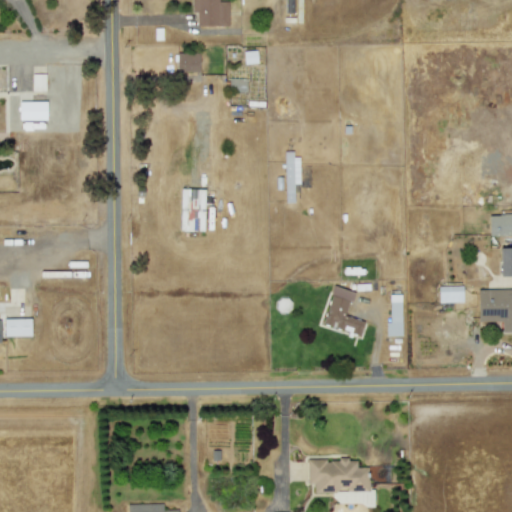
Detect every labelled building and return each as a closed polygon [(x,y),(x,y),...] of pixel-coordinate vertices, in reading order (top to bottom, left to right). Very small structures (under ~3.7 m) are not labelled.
[(191,0),(191,13),(196,13),(196,25),(226,26),(227,1),(217,1),(217,0),(191,0)] [(198,71),(198,52),(175,52),(176,72),(198,71)] [(8,75),(8,90),(44,89),(43,75),(8,75)] [(292,202),(292,184),(298,183),(298,154),(283,154),(284,202),(292,202)] [(202,231),(204,189),(179,188),(178,230),(202,231)] [(511,234),(511,213),(487,214),(488,235),(511,234)] [(511,247),(498,247),(498,277),(511,276),(511,247)] [(461,285),(437,286),(437,302),(461,302),(461,285)] [(363,321),(344,316),(351,291),(332,286),(321,325),(359,335),(363,321)] [(511,289),(476,289),(476,321),(500,321),(500,332),(511,332),(511,289)] [(387,295),(388,322),(384,322),(385,336),(400,336),(399,294),(387,295)] [(3,318),(3,336),(29,336),(29,318),(3,318)] [(305,460),(306,484),(312,484),(312,493),(333,493),(333,504),(372,504),(372,490),(367,490),(366,468),(349,468),(349,459),(305,460)] [(126,511),(176,511),(176,509),(161,509),(161,503),(126,504),(126,511)]
